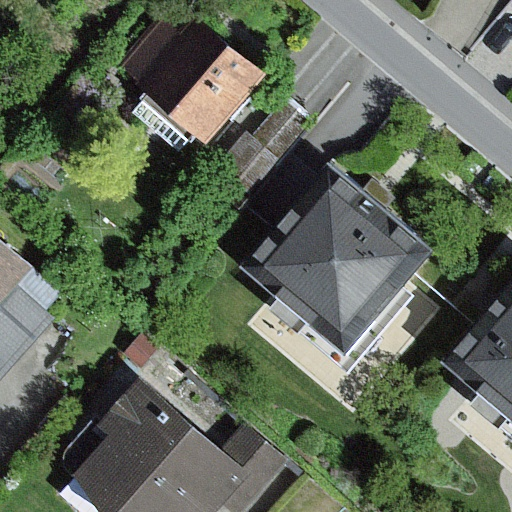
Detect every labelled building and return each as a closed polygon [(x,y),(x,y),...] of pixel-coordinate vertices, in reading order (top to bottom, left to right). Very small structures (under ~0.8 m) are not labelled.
[(271,70),(200,9),(183,29),(166,15),(125,62),(154,87),(147,95),(195,136),(202,128),(213,137),(271,70)] [(84,71),(55,115),(82,133),(111,89),(84,71)] [(195,136),(147,95),(135,110),(183,150),(195,136)] [(248,129),(219,164),(253,191),(311,119),(283,97),(254,133),(248,129)] [(379,193),(334,156),(248,261),(354,348),(440,243),(379,193)] [(37,260),(0,228),(0,384),(61,313),(21,279),(37,260)] [(511,277),(496,297),(447,356),(511,408),(511,277)] [(247,459),(144,368),(104,413),(119,423),(78,471),(116,511),(199,511),(219,490),(247,459)] [(247,459),(219,490),(242,511),(246,511),(294,461),(268,437),(247,459)]
